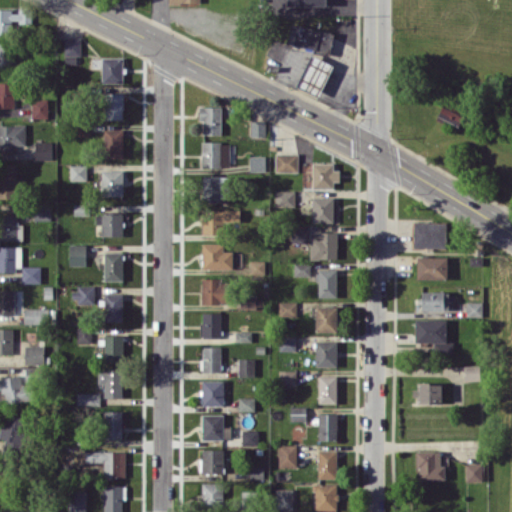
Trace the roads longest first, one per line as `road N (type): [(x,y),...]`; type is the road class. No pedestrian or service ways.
road 1 (residential): [(162,46),(161,511)]
road 2 (residential): [(376,152),(373,511)]
road 3 (tertiary): [(72,0),(376,152)]
road 4 (tertiary): [(376,152),(511,232)]
road 5 (tertiary): [(376,0),(376,152)]
